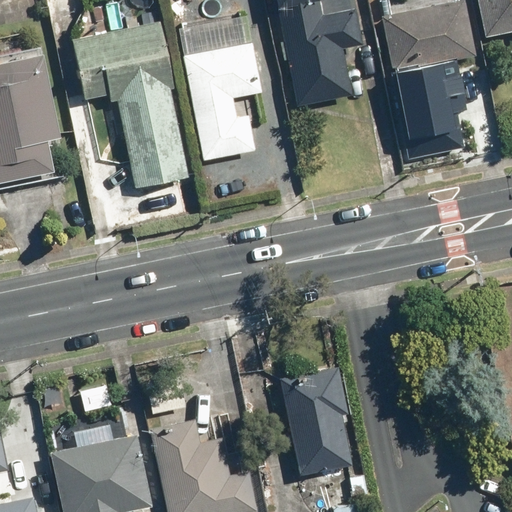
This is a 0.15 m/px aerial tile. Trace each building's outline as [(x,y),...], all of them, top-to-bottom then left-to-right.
[(49,0),(53,14),(86,7),(84,0),(49,0)] [(272,0),(295,104),(351,93),(341,46),(360,42),(352,6),(319,13),(316,0),(272,0)] [(459,0),(379,15),(405,158),(470,146),(454,57),(473,54),(462,0),(459,0)] [(511,0),(475,0),(483,37),(511,30),(511,0)] [(71,40),(83,98),(107,93),(109,101),(120,98),(138,186),(189,176),(157,22),(71,40)] [(181,54),(202,159),(253,149),(246,113),(234,115),(230,95),(260,90),(250,40),(181,54)] [(0,60),(0,178),(51,169),(44,138),(54,136),(37,53),(0,60)] [(277,376),(297,474),(349,463),(338,412),(346,410),(336,364),(277,376)] [(145,380),(151,412),(185,405),(178,373),(145,380)] [(103,379),(77,385),(84,412),(109,406),(103,379)] [(64,382),(44,380),(41,411),(61,413),(64,382)] [(0,415),(0,465),(9,464),(1,415),(0,415)] [(149,427),(166,511),(237,511),(256,508),(247,467),(227,471),(220,436),(198,440),(193,418),(149,427)] [(48,451),(62,511),(118,511),(151,505),(134,432),(48,451)] [(0,511),(35,511),(32,494),(0,500),(0,511)] [(329,505),(330,511),(372,511),(371,506),(356,509),(354,500),(329,505)]
